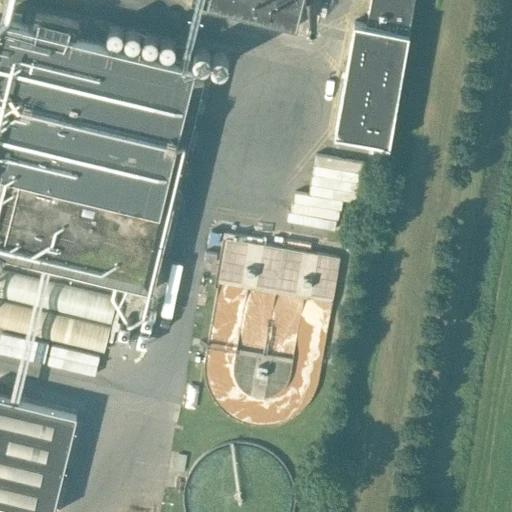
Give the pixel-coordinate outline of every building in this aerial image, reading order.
[(267,1),(301,9),(302,0),(190,0),(191,1),(263,18),(267,1)] [(408,31),(413,0),(370,0),(366,24),(354,22),(335,134),(388,143),(408,31)] [(0,251),(152,290),(204,78),(191,76),(194,64),(0,16),(0,251)] [(311,189),(296,187),(291,219),(340,226),(344,198),(360,201),(367,158),(317,151),(311,189)] [(0,294),(111,322),(117,297),(0,268),(0,294)] [(0,299),(0,325),(103,350),(109,325),(0,299)] [(0,394),(0,502),(40,511),(52,511),(76,413),(0,394)]
